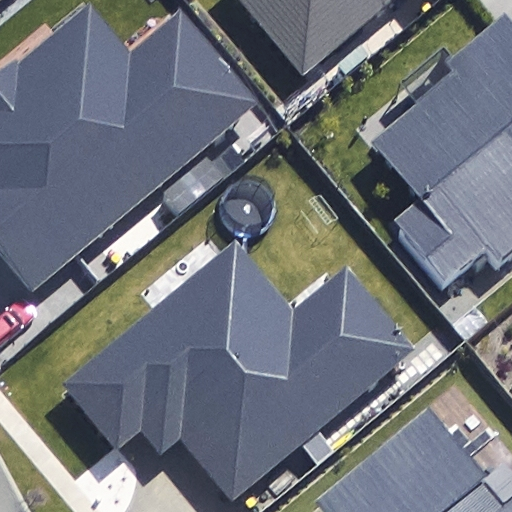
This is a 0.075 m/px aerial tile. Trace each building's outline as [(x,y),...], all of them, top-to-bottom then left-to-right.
[(0,248),(33,288),(258,100),(180,7),(130,49),(89,0),(84,0),(0,70),(0,248)] [(236,0),(299,75),(388,0),(236,0)] [(397,221),(445,279),(480,250),(498,259),(511,247),(511,18),(505,10),(447,58),(459,72),(379,138),(427,196),(397,221)] [(188,428),(232,484),(405,349),(345,272),(298,309),(241,237),(56,381),(113,454),(143,431),(158,451),(188,428)] [(505,511),(428,415),(317,504),(323,511),(505,511)]
